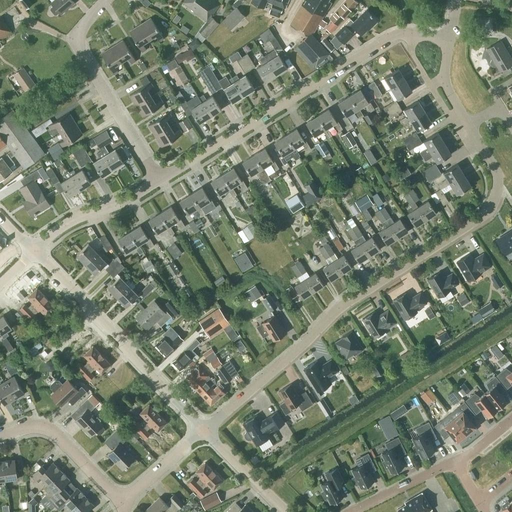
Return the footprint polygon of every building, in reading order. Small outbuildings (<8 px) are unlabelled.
[(26,9),(32,4),(28,0),(19,0),(26,9)] [(60,14),(74,2),(72,0),(55,0),(52,3),(53,6),(51,8),(50,10),(55,15),(56,15),(59,13),(60,14)] [(207,21),(210,16),(220,4),(213,0),(212,0),(211,0),(184,0),(183,2),(206,21),(207,21)] [(285,9),(288,0),(273,0),(272,4),(271,8),(281,12),(283,8),(285,9)] [(328,9),(332,2),(328,1),(328,0),(304,0),(290,25),(308,35),(294,48),(312,69),(329,53),(311,33),(313,34),(328,8),(328,9)] [(330,33),(359,3),(355,0),(345,0),(329,18),(332,21),(326,28),(330,33)] [(245,16),(237,7),(222,21),(231,30),(245,16)] [(371,27),(377,21),(367,10),(354,22),(351,19),(335,34),(344,44),(354,34),(353,33),(356,30),(361,35),(370,26),(371,27)] [(207,21),(206,21),(198,32),(199,32),(195,37),(202,42),(205,38),(206,38),(219,23),(210,16),(207,21)] [(2,45),(0,42),(0,40),(12,33),(1,17),(0,17),(0,47),(1,47),(2,45)] [(160,41),(164,39),(151,18),(140,25),(149,40),(156,36),(160,41)] [(324,28),(327,22),(322,19),(319,25),(324,28)] [(143,44),(149,40),(140,25),(129,32),(142,52),(147,50),(143,44)] [(270,29),(262,35),(266,42),(269,40),(275,37),(270,29)] [(275,49),(277,53),(283,49),(275,37),(269,40),(275,49)] [(334,48),(325,37),(320,42),(329,52),(334,48)] [(132,64),(136,61),(123,40),(112,47),(122,62),(128,58),(132,64)] [(511,59),(501,41),(487,49),(493,59),(491,60),(490,63),(492,66),(495,67),(497,66),(500,71),(509,66),(511,71),(511,70),(511,59)] [(115,66),(122,62),(112,47),(101,54),(114,74),(119,72),(115,66)] [(232,54),(236,59),(241,56),(237,50),(232,54)] [(250,70),(255,66),(247,53),(242,57),(250,70)] [(270,53),(265,56),(268,61),(276,75),(287,68),(279,54),(273,58),(270,53)] [(276,75),(268,61),(265,56),(260,59),(262,64),(257,68),(265,82),(276,75)] [(245,73),(250,70),(242,57),(237,60),(245,73)] [(222,87),(214,74),(209,66),(204,69),(209,77),(217,90),(222,87)] [(35,84),(23,67),(13,74),(24,91),(35,84)] [(217,90),(209,77),(204,69),(198,72),(204,81),(212,93),(217,90)] [(391,88),(405,80),(399,69),(384,78),(391,88)] [(243,96),(254,89),(246,75),(239,79),(237,75),(232,78),(243,96)] [(122,76),(117,79),(121,86),(126,83),(122,76)] [(243,96),(232,78),(232,77),(227,80),(230,84),(224,88),(232,103),(243,96)] [(389,96),(394,93),(398,100),(412,91),(405,80),(391,88),(391,89),(386,92),(389,96)] [(376,97),(382,94),(374,81),(369,85),(376,97)] [(136,106),(151,97),(147,90),(153,86),(150,82),(130,95),(136,106)] [(370,112),(374,109),(369,101),(368,102),(360,89),(349,96),(357,109),(359,108),(366,104),(370,112)] [(190,107),(182,94),(180,90),(174,94),(184,110),(190,107)] [(213,95),(206,99),(203,95),(199,97),(202,102),(210,116),(221,109),(213,95)] [(364,116),(359,108),(357,109),(349,96),(338,103),(346,116),(355,111),(360,118),(364,116)] [(143,117),(164,104),(161,100),(155,103),(151,97),(136,106),(143,117)] [(210,116),(202,102),(199,97),(194,100),(197,105),(191,109),(199,123),(210,116)] [(386,113),(399,105),(396,100),(383,108),(386,113)] [(402,125),(425,111),(418,100),(404,109),(409,117),(406,118),(405,117),(399,121),(402,125)] [(390,119),(402,111),(399,105),(386,113),(390,119)] [(339,131),(343,129),(338,121),(336,122),(328,109),(317,116),(326,129),(327,128),(334,124),(339,131)] [(29,132),(13,110),(0,119),(0,134),(7,144),(12,150),(7,153),(10,158),(15,155),(24,168),(45,153),(34,139),(29,132)] [(417,131),(432,122),(425,111),(402,125),(405,130),(411,126),(410,125),(412,123),(417,131)] [(155,136),(170,127),(166,120),(172,117),(169,112),(148,125),(155,136)] [(376,119),(372,112),(363,117),(368,124),(376,119)] [(61,133),(76,123),(69,113),(48,125),(51,130),(57,126),(61,133)] [(332,136),(327,128),(326,129),(317,116),(306,123),(315,136),(323,130),(328,138),(332,136)] [(192,128),(186,118),(178,122),(185,132),(192,128)] [(47,130),(45,127),(42,123),(29,132),(34,139),(47,130)] [(62,147),(83,134),(76,123),(61,133),(65,139),(59,143),(62,147)] [(162,147),(183,134),(180,130),(174,133),(170,127),(155,136),(162,147)] [(307,151),(311,149),(306,141),(304,141),(297,129),(286,135),(294,149),(295,148),(302,143),(307,151)] [(121,146),(116,149),(115,149),(109,153),(104,145),(112,140),(107,131),(94,139),(101,151),(113,170),(124,163),(123,162),(129,158),(121,146)] [(356,144),(349,131),(341,136),(349,148),(356,144)] [(406,145),(419,137),(416,132),(403,140),(406,145)] [(422,157),(445,143),(438,132),(423,141),(427,147),(419,152),(422,157)] [(303,160),(295,148),(294,149),(286,135),(275,142),(283,155),(291,150),(299,163),(303,160)] [(409,150),(422,142),(419,137),(406,145),(409,150)] [(329,152),(322,140),(314,145),(322,157),(329,152)] [(425,161),(433,156),(437,163),(451,154),(445,143),(422,157),(425,161)] [(77,148),(86,164),(92,161),(82,145),(77,148)] [(81,167),(86,164),(77,148),(72,151),(81,167)] [(275,171),(279,168),(274,160),(273,161),(265,148),(254,155),(262,168),(264,167),(270,163),(275,171)] [(369,148),(364,152),(371,164),(377,160),(369,148)] [(316,149),(311,153),(314,158),(320,155),(316,149)] [(102,176),(113,170),(101,151),(97,153),(100,158),(93,162),(102,176)] [(14,163),(10,158),(7,153),(2,157),(0,157),(0,179),(12,171),(9,167),(14,163)] [(271,180),(264,167),(262,168),(254,155),(243,162),(251,175),(256,172),(263,185),(271,180)] [(60,158),(54,162),(57,167),(63,163),(60,158)] [(426,177),(438,169),(435,164),(422,171),(426,177)] [(450,184),(464,175),(458,164),(443,173),(447,179),(438,185),(441,189),(450,184)] [(46,173),(42,167),(38,169),(42,176),(46,173)] [(397,173),(401,179),(411,173),(407,167),(397,173)] [(54,184),(59,181),(52,168),(46,171),(54,184)] [(244,190),(248,188),(243,180),(241,180),(233,168),(222,175),(231,188),(232,187),(239,183),(244,190)] [(69,173),(80,190),(91,183),(82,169),(76,173),(74,170),(69,173)] [(429,182),(442,174),(438,169),(426,177),(429,182)] [(34,180),(41,176),(37,170),(24,178),(27,184),(20,188),(30,205),(26,207),(32,216),(49,205),(34,180)] [(69,173),(69,171),(64,174),(67,178),(60,183),(69,197),(80,190),(69,173)] [(346,173),(340,177),(344,184),(351,180),(346,173)] [(390,179),(386,173),(381,176),(385,182),(390,179)] [(237,194),(232,187),(231,188),(222,175),(211,181),(220,194),(228,189),(233,197),(237,194)] [(464,175),(450,184),(457,195),(471,186),(464,175)] [(322,197),(313,181),(305,186),(309,192),(302,196),(308,205),(322,197)] [(212,210),(216,207),(211,199),(210,200),(202,187),(191,194),(199,207),(201,206),(207,202),(212,210)] [(415,202),(419,199),(413,189),(408,192),(415,202)] [(443,205),(449,202),(441,189),(435,192),(443,205)] [(418,207),(415,202),(408,192),(404,195),(410,205),(413,210),(408,213),(416,226),(426,219),(418,207)] [(205,214),(201,206),(199,207),(191,194),(180,201),(188,214),(197,209),(201,216),(205,214)] [(305,206),(297,194),(285,201),(293,214),(305,206)] [(367,194),(354,202),(355,203),(360,211),(361,211),(361,212),(367,209),(373,204),(367,194)] [(426,219),(436,213),(428,200),(418,207),(426,219)] [(380,210),(379,210),(376,205),(372,208),(382,223),(385,228),(379,232),(387,244),(398,238),(390,225),(387,220),(380,210)] [(181,229),(185,227),(180,218),(179,219),(171,206),(160,213),(168,226),(170,225),(176,221),(181,229)] [(390,225),(398,238),(408,231),(400,218),(394,222),(391,217),(385,207),(380,210),(387,220),(390,225)] [(174,233),(170,225),(168,226),(160,213),(149,220),(157,233),(166,228),(171,235),(174,233)] [(199,230),(193,220),(188,223),(194,233),(199,230)] [(367,221),(362,224),(365,229),(370,226),(367,221)] [(252,224),(247,227),(253,236),(258,233),(252,224)] [(372,236),(366,240),(356,225),(352,228),(362,243),(370,256),(380,249),(372,236)] [(150,248),(154,246),(149,237),(148,238),(140,226),(129,232),(137,245),(139,245),(146,240),(150,248)] [(247,227),(238,233),(244,242),(253,236),(247,227)] [(370,256),(362,243),(352,228),(347,230),(357,246),(351,249),(359,262),(370,256)] [(506,254),(511,250),(511,230),(497,240),(506,254)] [(144,252),(139,245),(137,245),(129,232),(118,239),(126,252),(135,247),(140,255),(144,252)] [(107,251),(113,248),(105,235),(99,238),(107,251)] [(345,247),(339,238),(338,238),(337,237),(333,240),(340,251),(345,247)] [(182,253),(174,243),(167,248),(174,259),(182,253)] [(344,254),(338,258),(328,243),(324,246),(333,261),(341,274),(352,267),(344,254)] [(86,265),(97,253),(88,244),(77,255),(86,265)] [(341,274),(333,261),(324,246),(319,249),(328,264),(323,267),(331,280),(341,274)] [(235,258),(242,271),(252,265),(245,252),(235,258)] [(106,262),(97,253),(86,265),(95,274),(102,266),(109,273),(120,262),(116,258),(109,265),(106,262)] [(470,254),(457,262),(468,281),(469,280),(471,280),(475,278),(476,276),(482,273),(481,272),(491,266),(483,253),(474,259),(470,254)] [(147,271),(155,267),(150,260),(149,261),(147,257),(142,260),(145,263),(143,265),(147,271)] [(315,272),(309,276),(300,261),(295,263),(305,279),(313,291),(323,285),(315,272)] [(118,274),(124,267),(120,262),(109,273),(116,280),(108,288),(117,297),(132,283),(128,279),(125,282),(120,276),(118,274)] [(178,273),(172,262),(166,265),(173,276),(178,273)] [(313,291),(305,279),(295,263),(291,266),(300,282),(295,285),(303,298),(313,291)] [(440,272),(428,279),(438,297),(439,297),(441,300),(452,294),(449,290),(451,290),(450,289),(458,284),(452,273),(444,278),(440,272)] [(500,279),(496,273),(489,277),(493,284),(500,279)] [(226,281),(222,275),(214,281),(217,287),(226,281)] [(144,298),(154,287),(150,282),(139,293),(144,298)] [(138,295),(132,289),(135,286),(132,283),(117,297),(126,307),(138,295)] [(244,292),(251,302),(262,295),(255,285),(244,292)] [(298,295),(291,285),(285,289),(292,299),(298,295)] [(416,310),(427,303),(421,292),(410,299),(406,293),(394,300),(405,319),(417,312),(416,310)] [(469,302),(463,292),(456,297),(462,306),(469,302)] [(31,305),(40,314),(53,302),(44,293),(31,305)] [(278,307),(270,294),(262,299),(270,312),(278,307)] [(171,299),(165,304),(176,316),(181,311),(171,299)] [(161,326),(171,317),(166,311),(165,312),(154,301),(137,318),(147,329),(156,320),(161,326)] [(53,302),(40,314),(49,324),(62,312),(53,302)] [(495,310),(490,302),(478,310),(483,318),(495,310)] [(19,309),(32,317),(36,312),(22,304),(19,309)] [(204,330),(224,316),(219,307),(198,321),(204,330)] [(435,316),(430,307),(424,310),(430,320),(435,316)] [(363,319),(374,338),(387,330),(386,329),(396,322),(388,310),(378,316),(375,311),(363,319)] [(7,331),(11,328),(3,316),(0,317),(0,332),(1,335),(4,339),(6,337),(9,335),(7,331)] [(224,316),(204,330),(209,338),(230,324),(224,316)] [(263,322),(256,327),(263,338),(270,333),(274,340),(286,333),(275,316),(263,323),(263,322)] [(184,340),(178,333),(171,326),(162,334),(164,336),(156,344),(167,356),(176,347),(184,340)] [(354,355),(364,349),(352,331),(342,337),(342,338),(335,343),(346,360),(349,359),(348,357),(353,354),(354,355)] [(5,346),(10,343),(6,337),(4,339),(2,340),(5,346)] [(180,370),(188,362),(197,354),(192,350),(200,342),(196,339),(172,362),(180,370)] [(42,346),(40,341),(25,350),(30,357),(39,351),(38,349),(42,346)] [(10,343),(5,346),(9,352),(14,348),(10,343)] [(494,353),(499,349),(496,345),(491,349),(494,353)] [(83,358),(92,367),(104,355),(95,346),(83,358)] [(406,352),(410,358),(417,354),(413,348),(406,352)] [(92,367),(101,377),(113,365),(104,355),(92,367)] [(222,363),(217,357),(210,362),(215,368),(222,363)] [(325,365),(321,367),(317,360),(304,369),(317,390),(330,381),(328,377),(338,371),(331,359),(324,364),(325,365)] [(81,360),(76,365),(89,379),(94,375),(81,360)] [(223,365),(215,371),(224,384),(232,378),(229,374),(235,369),(229,361),(223,365)] [(384,372),(378,361),(370,366),(376,377),(384,372)] [(5,366),(11,376),(18,372),(12,362),(5,366)] [(208,389),(211,386),(208,382),(212,379),(199,365),(190,372),(191,373),(185,378),(201,394),(207,389),(208,389)] [(348,372),(349,371),(345,366),(341,368),(345,374),(345,373),(346,375),(349,373),(348,372)] [(511,370),(510,372),(505,369),(497,376),(505,386),(511,382),(511,383),(511,370)] [(14,400),(24,394),(14,376),(4,382),(14,400)] [(105,396),(119,384),(112,376),(98,388),(105,396)] [(485,393),(499,411),(506,405),(505,403),(507,402),(498,392),(503,388),(495,378),(486,384),(489,390),(485,393)] [(77,401),(87,392),(82,387),(78,390),(68,380),(62,385),(59,381),(56,380),(51,385),(51,388),(54,392),(51,395),(62,406),(72,396),(77,401)] [(0,398),(4,405),(14,400),(4,382),(0,384),(0,398)] [(470,391),(463,383),(456,388),(463,397),(470,391)] [(302,411),(313,404),(305,391),(298,395),(291,384),(279,392),(285,401),(280,404),(286,415),(292,411),(290,408),(298,404),(302,411)] [(222,395),(225,392),(218,385),(214,389),(211,386),(208,389),(207,389),(201,394),(211,405),(222,396),(222,395)] [(429,389),(420,396),(423,399),(431,392),(429,389)] [(457,391),(455,389),(447,396),(453,404),(462,397),(457,391)] [(491,417),(499,411),(485,393),(479,398),(474,395),(466,402),(475,412),(480,407),(488,417),(490,415),(491,417)] [(92,394),(88,398),(96,406),(100,402),(92,394)] [(90,412),(95,407),(96,406),(88,398),(78,408),(83,413),(75,420),(90,436),(95,431),(99,435),(101,434),(102,433),(104,431),(105,429),(101,426),(102,425),(90,412)] [(317,402),(326,416),(332,412),(323,398),(317,402)] [(134,411),(143,420),(156,408),(147,399),(134,411)] [(454,419),(468,437),(475,431),(474,429),(476,427),(468,418),(473,414),(464,403),(456,410),(458,416),(454,419)] [(394,420),(408,411),(404,404),(390,413),(394,420)] [(165,418),(156,408),(143,420),(152,430),(165,418)] [(256,444),(269,435),(268,433),(284,423),(277,412),(266,418),(267,419),(261,423),(256,415),(243,424),(248,431),(246,432),(245,434),(245,437),(246,439),(248,440),(251,440),(253,439),(256,444)] [(137,418),(132,423),(146,437),(151,432),(137,418)] [(461,442),(468,437),(454,419),(449,423),(444,420),(436,427),(445,437),(450,433),(458,442),(460,441),(461,442)] [(428,422),(416,428),(419,435),(412,438),(416,445),(413,447),(416,453),(419,452),(422,458),(425,456),(425,458),(432,455),(431,453),(434,451),(427,437),(433,434),(435,438),(436,437),(428,422)] [(387,438),(398,433),(393,424),(383,429),(387,438)] [(125,441),(122,438),(125,435),(118,428),(104,442),(112,450),(107,454),(115,462),(116,461),(123,468),(134,458),(121,445),(125,441)] [(272,443),(267,436),(258,443),(262,449),(272,443)] [(398,438),(386,443),(389,450),(382,454),(385,460),(382,462),(386,468),(388,467),(391,473),(394,471),(395,473),(402,470),(401,468),(404,466),(397,452),(403,449),(405,453),(398,438)] [(373,482),(369,472),(375,469),(368,454),(356,460),(359,466),(352,470),(355,476),(352,478),(356,485),(358,483),(361,488),(364,486),(365,488),(371,485),(370,483),(373,482)] [(256,455),(250,459),(254,465),(260,461),(256,455)] [(13,485),(24,483),(22,469),(16,469),(14,459),(3,461),(5,480),(12,479),(13,485)] [(206,461),(194,473),(203,482),(215,470),(206,461)] [(48,484),(61,471),(53,463),(46,470),(42,465),(31,475),(38,483),(43,479),(48,484)] [(343,497),(338,486),(344,483),(337,468),(325,474),(328,480),(321,484),(324,491),(322,492),(325,499),(327,497),(330,503),(333,502),(334,503),(341,500),(340,498),(343,497)] [(212,491),(224,479),(215,470),(203,482),(212,491)] [(52,504),(66,491),(62,486),(69,479),(61,471),(48,484),(43,488),(48,493),(45,496),(52,504)] [(193,475),(188,481),(202,496),(208,490),(193,475)] [(72,509),(85,496),(77,488),(70,495),(66,491),(52,504),(59,511),(67,504),(72,509)] [(207,508),(223,500),(219,490),(202,497),(207,508)] [(427,511),(432,509),(422,493),(405,503),(405,504),(397,509),(399,511),(427,511)] [(165,511),(175,511),(179,508),(184,504),(174,494),(169,499),(170,500),(166,504),(160,497),(146,510),(147,511),(162,511),(164,511),(165,511)] [(93,505),(85,496),(72,509),(68,511),(85,511),(86,511),(93,505)] [(34,497),(28,502),(28,511),(36,511),(35,505),(38,502),(34,497)] [(501,509),(503,511),(511,511),(511,503),(510,501),(510,502),(509,503),(507,501),(502,505),(504,507),(501,509)] [(253,511),(246,504),(241,509),(236,503),(226,511),(253,511)]
